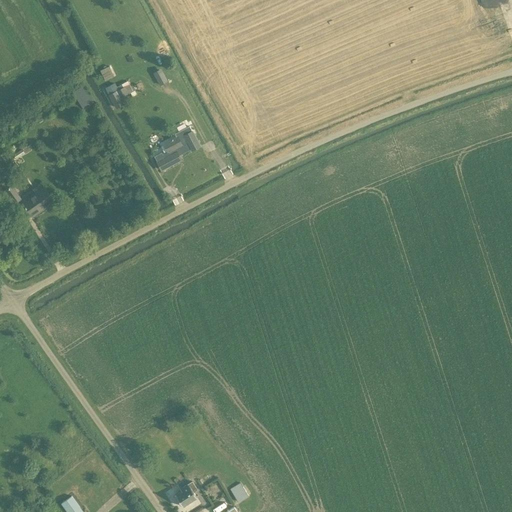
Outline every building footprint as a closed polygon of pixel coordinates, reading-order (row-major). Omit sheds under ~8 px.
[(105,80),(116,75),(111,64),(100,69),(105,80)] [(162,86),(167,82),(160,70),(154,73),(162,86)] [(114,82),(105,87),(109,94),(108,94),(116,109),(124,104),(120,98),(129,93),(125,85),(118,89),(114,82)] [(72,92),(74,94),(73,95),(82,107),(84,110),(92,105),(90,102),(93,100),(84,85),(72,92)] [(177,154),(190,147),(192,150),(199,146),(189,126),(175,134),(177,137),(164,144),(168,152),(163,154),(161,152),(154,156),(161,170),(180,160),(177,154)] [(14,204),(22,199),(12,185),(4,190),(14,204)] [(32,217),(54,202),(43,187),(38,190),(36,186),(32,189),(34,193),(22,201),(32,217)] [(181,491),(175,494),(182,506),(196,497),(193,492),(198,490),(192,481),(188,483),(180,488),(181,491)] [(237,484),(238,485),(232,488),(230,489),(237,502),(248,495),(240,483),(237,484)] [(73,511),(79,508),(71,496),(61,504),(66,511),(73,511)]
